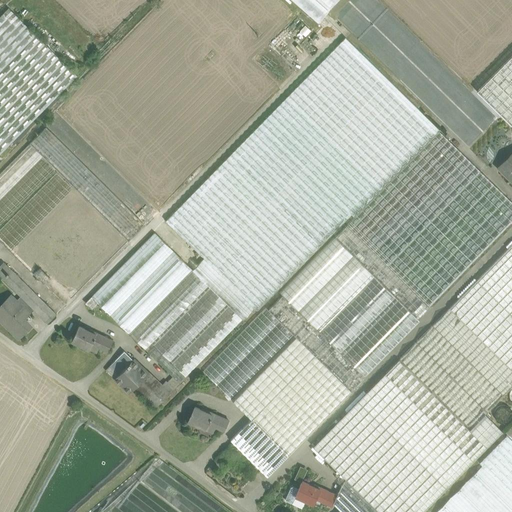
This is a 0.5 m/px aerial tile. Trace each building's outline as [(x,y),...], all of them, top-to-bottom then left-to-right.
[(337,0),(291,0),(318,23),(337,0)] [(8,8),(0,16),(0,153),(77,76),(8,8)] [(345,38),(165,221),(203,258),(254,307),(257,310),(351,214),(354,217),(439,131),(439,130),(345,38)] [(167,96),(164,100),(175,108),(182,97),(162,85),(159,90),(167,96)] [(144,225),(46,127),(29,143),(74,188),(78,191),(94,207),(96,209),(113,226),(115,228),(128,241),(144,225)] [(354,217),(346,225),(387,265),(480,171),(439,131),(354,217)] [(29,143),(0,172),(0,225),(56,169),(29,143)] [(511,153),(497,168),(508,179),(511,174),(511,153)] [(58,171),(0,229),(0,240),(11,252),(74,188),(58,171)] [(511,201),(480,171),(387,265),(428,305),(511,219),(511,201)] [(78,191),(15,255),(31,271),(94,207),(78,191)] [(96,209),(39,267),(56,284),(113,226),(96,209)] [(387,265),(346,225),(334,237),(374,275),(395,297),(398,299),(417,318),(429,306),(428,305),(387,265)] [(115,228),(58,286),(71,299),(128,241),(115,228)] [(155,232),(92,296),(129,333),(192,269),(155,232)] [(334,237),(280,293),(281,294),(319,331),(374,276),(374,275),(334,237)] [(511,244),(313,446),(345,479),(378,511),(422,511),(502,431),(485,414),(511,386),(511,244)] [(254,307),(203,258),(192,269),(209,285),(211,288),(227,304),(229,306),(243,319),(254,307)] [(56,314),(3,261),(0,264),(0,275),(20,296),(34,309),(47,323),(56,314)] [(56,284),(39,267),(33,273),(65,305),(71,299),(58,286),(56,284)] [(192,269),(129,333),(146,349),(209,285),(192,269)] [(374,276),(319,331),(341,352),(395,297),(374,276)] [(211,288),(154,345),(170,362),(227,304),(211,288)] [(319,331),(281,294),(267,309),(294,335),(305,346),(319,331)] [(16,301),(10,295),(0,305),(0,319),(19,338),(31,325),(24,319),(29,314),(16,301)] [(34,309),(20,296),(16,301),(29,314),(34,309)] [(398,299),(344,355),(344,356),(365,377),(420,320),(417,318),(398,299)] [(229,306),(172,364),(186,377),(243,319),(229,306)] [(265,307),(202,371),(231,399),(294,335),(267,309),(265,307)] [(89,331),(79,326),(72,341),(89,349),(92,341),(99,345),(98,346),(108,351),(113,340),(90,330),(89,331)] [(341,352),(319,331),(305,346),(351,391),(365,377),(344,356),(344,355),(341,352)] [(294,335),(231,399),(251,419),(288,455),(351,391),(305,346),(294,335)] [(124,351),(115,360),(124,369),(133,360),(124,351)] [(115,378),(114,379),(129,393),(135,387),(147,374),(148,374),(133,359),(124,369),(120,373),(115,378)] [(111,364),(106,370),(115,378),(120,373),(111,364)] [(163,389),(147,374),(135,387),(156,407),(174,389),(168,383),(163,389)] [(229,420),(206,409),(205,411),(195,406),(188,421),(205,429),(208,421),(215,424),(215,426),(224,430),(229,420)] [(288,455),(251,419),(230,440),(267,476),(288,455)] [(511,511),(511,440),(507,435),(479,463),(482,465),(450,497),(465,511),(511,511)] [(249,461),(232,444),(227,449),(244,465),(249,461)] [(323,463),(320,467),(328,474),(331,470),(323,463)] [(209,511),(210,510),(227,511),(234,511),(168,465),(109,511),(209,511)] [(378,511),(345,479),(339,490),(337,495),(336,495),(333,503),(342,511),(378,511)] [(336,495),(314,484),(313,486),(303,481),(304,481),(302,481),(299,489),(293,486),(291,487),(285,499),(286,500),(300,507),(302,506),(305,500),(312,503),(313,504),(316,496),(323,499),(322,501),(332,505),(333,503),(336,495)] [(465,511),(450,497),(435,511),(465,511)]
